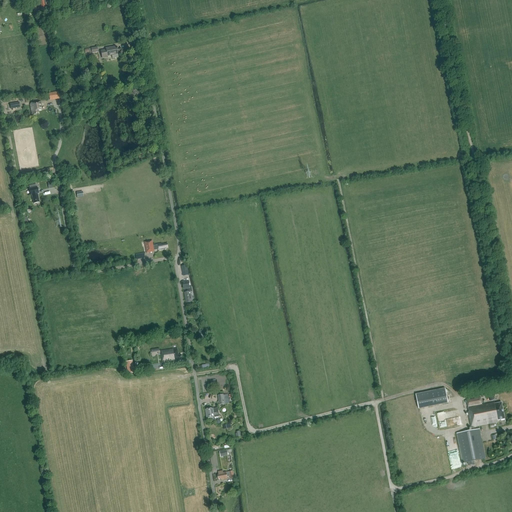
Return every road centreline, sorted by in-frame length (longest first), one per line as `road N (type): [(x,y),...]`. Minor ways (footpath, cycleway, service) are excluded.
road 1 (unclassified): [(215,511),(173,265),(184,241),(134,0)]
road 2 (unclassified): [(511,373),(438,0)]
